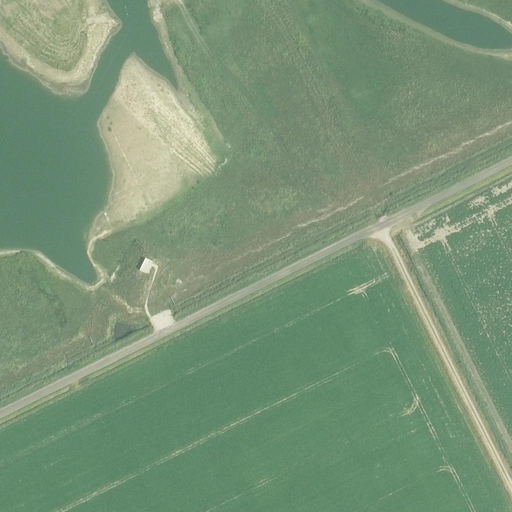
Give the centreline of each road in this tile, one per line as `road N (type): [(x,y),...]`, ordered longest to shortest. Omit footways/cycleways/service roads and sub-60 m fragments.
road 1 (unclassified): [(0,414),(511,160)]
road 2 (track): [(511,495),(379,225)]
